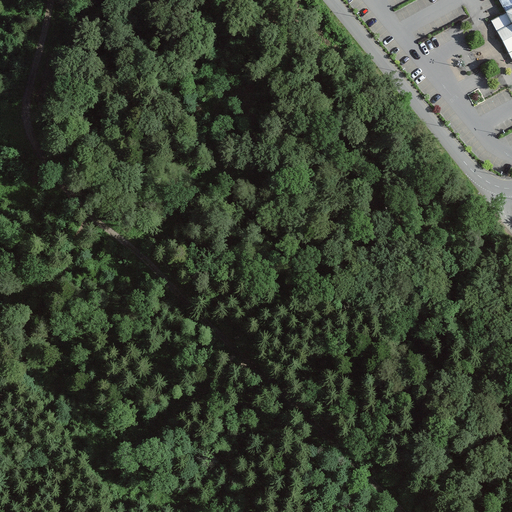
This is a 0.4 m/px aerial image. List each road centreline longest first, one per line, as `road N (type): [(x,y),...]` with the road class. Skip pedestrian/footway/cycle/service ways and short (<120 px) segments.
road 1 (track): [(90,215),(129,244),(398,511)]
road 2 (unclassified): [(336,0),(464,161),(500,187)]
road 3 (track): [(52,0),(26,114),(46,163),(90,215)]
